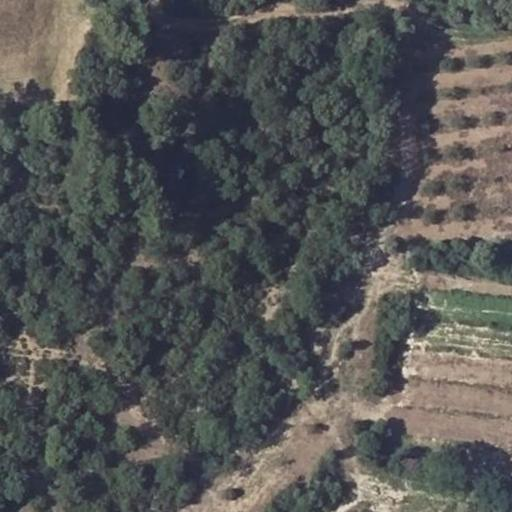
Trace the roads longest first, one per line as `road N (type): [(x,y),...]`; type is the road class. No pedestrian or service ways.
road 1 (track): [(201,26),(387,0)]
road 2 (track): [(82,0),(99,19),(201,26)]
road 3 (track): [(511,23),(478,29),(433,21),(392,0)]
